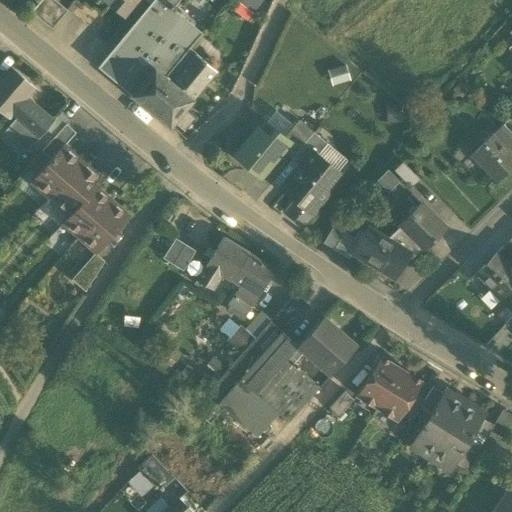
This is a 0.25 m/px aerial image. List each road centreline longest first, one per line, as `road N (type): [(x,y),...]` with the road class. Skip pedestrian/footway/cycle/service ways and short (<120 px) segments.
road 1 (unclassified): [(0,459),(73,324),(178,167)]
road 2 (residential): [(178,167),(395,321)]
road 3 (residential): [(0,18),(178,167)]
road 4 (residential): [(178,167),(231,109),(283,0)]
road 5 (residential): [(395,321),(511,202)]
road 6 (residential): [(395,321),(511,390)]
